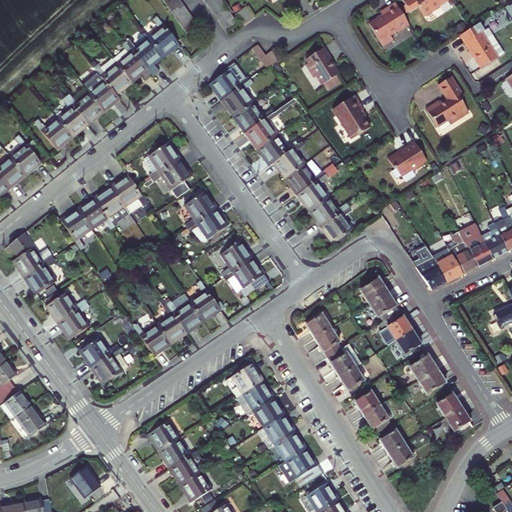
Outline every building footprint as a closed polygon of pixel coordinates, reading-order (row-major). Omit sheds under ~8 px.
[(179,0),(175,0),(167,6),(171,12),(182,4),(179,0)] [(219,0),(210,0),(206,3),(210,9),(220,1),(219,0)] [(416,0),(426,16),(448,0),(416,0)] [(220,1),(210,9),(214,14),(224,6),(220,1)] [(411,24),(397,2),(382,12),(383,13),(384,15),(379,18),(371,24),(385,45),(394,39),(392,35),(399,30),(400,31),(411,24)] [(182,4),(171,12),(175,17),(186,9),(182,4)] [(224,6),(214,14),(218,20),(228,12),(224,6)] [(240,11),(248,22),(253,18),(245,7),(240,11)] [(186,9),(175,17),(179,23),(190,15),(186,9)] [(243,26),(248,22),(240,11),(235,15),(243,26)] [(228,12),(218,20),(222,25),(232,17),(228,12)] [(179,23),(183,28),(194,20),(190,15),(179,23)] [(148,39),(162,56),(171,49),(173,51),(179,45),(156,17),(153,20),(159,28),(153,32),(155,34),(148,39)] [(232,17),(222,25),(226,31),(236,23),(232,17)] [(194,20),(183,28),(187,34),(198,26),(194,20)] [(481,21),(462,34),(483,67),(500,56),(484,30),(486,29),(481,21)] [(486,29),(484,30),(500,56),(506,51),(490,26),(486,29)] [(125,43),(148,71),(154,66),(152,64),(162,56),(148,39),(144,34),(137,39),(140,43),(135,47),(129,39),(125,43)] [(112,59),(131,82),(140,74),(143,78),(149,73),(148,71),(125,43),(110,56),(112,59)] [(257,46),(252,51),(265,68),(271,64),(265,57),(257,46)] [(339,74),(334,66),(330,60),(332,59),(325,47),(306,59),(309,63),(306,65),(314,78),(317,76),(322,85),(339,74)] [(271,53),(265,57),(271,64),(273,67),(279,63),(271,53)] [(97,72),(117,97),(124,91),(122,89),(131,82),(112,59),(101,68),(98,65),(94,68),(97,72)] [(216,95),(220,101),(249,80),(247,76),(243,79),(234,67),(210,83),(217,93),(216,95)] [(89,95),(102,111),(111,103),(113,105),(120,100),(117,97),(97,72),(81,85),(84,88),(89,95)] [(429,109),(440,126),(449,119),(452,124),(471,112),(462,98),(465,96),(453,77),(440,85),(450,99),(443,104),(441,100),(429,109)] [(227,106),(234,116),(252,103),(246,96),(248,94),(245,89),(252,84),(249,80),(220,101),(225,107),(227,106)] [(84,88),(72,98),(75,102),(81,98),(82,100),(89,95),(84,88)] [(93,118),(102,111),(89,95),(82,100),(81,98),(75,102),(72,98),(69,95),(66,97),(89,125),(95,120),(93,118)] [(371,128),(365,118),(361,112),(363,110),(365,109),(356,96),(334,110),(353,140),(371,128)] [(58,120),(71,136),(80,129),(82,131),(89,125),(66,97),(62,100),(68,108),(63,112),(64,114),(58,120)] [(251,138),(258,148),(275,136),(270,128),(272,127),(269,122),(298,101),(295,97),(274,112),(244,133),(248,140),(251,138)] [(239,127),(244,133),(274,112),(271,109),(263,114),(259,109),(257,110),(252,103),(234,116),(241,125),(239,127)] [(62,143),(71,136),(58,120),(51,125),(49,123),(44,128),(38,120),(34,123),(57,152),(64,145),(62,143)] [(16,153),(10,158),(24,175),(33,168),(34,170),(41,164),(19,136),(14,139),(21,147),(15,152),(16,153)] [(268,166),(272,163),(302,141),(299,138),(286,146),(282,141),(280,142),(275,136),(258,148),(265,158),(263,159),(268,166)] [(279,168),(286,178),(303,165),(306,164),(296,151),(301,148),(305,145),(302,141),(272,163),(277,170),(279,168)] [(405,151),(400,154),(399,152),(390,158),(396,169),(397,168),(403,177),(414,170),(414,171),(425,164),(424,163),(428,160),(416,142),(404,150),(405,151)] [(148,175),(151,179),(181,158),(176,152),(174,153),(167,143),(144,159),(154,172),(148,175)] [(310,160),(301,148),(296,151),(306,164),(310,160)] [(0,177),(10,190),(16,185),(15,183),(24,175),(10,158),(4,164),(2,162),(0,163),(0,177)] [(181,158),(151,179),(154,183),(162,177),(166,183),(168,181),(173,188),(191,176),(183,166),(185,165),(181,158)] [(291,189),(296,196),(335,167),(333,163),(314,177),(311,171),(308,172),(303,165),(286,178),(293,188),(291,189)] [(310,211),(328,198),(323,191),(324,190),(320,184),(338,171),(335,167),(296,196),(301,202),(303,200),(310,211)] [(112,188),(124,205),(131,201),(132,203),(138,199),(144,207),(148,205),(127,174),(119,179),(121,181),(112,188)] [(0,194),(2,193),(3,195),(10,190),(0,177),(0,194)] [(100,193),(93,197),(114,228),(118,225),(112,217),(118,212),(117,210),(124,205),(112,188),(101,195),(100,193)] [(184,225),(187,229),(217,208),(212,201),(210,202),(204,192),(186,205),(191,212),(189,213),(193,218),(184,225)] [(87,204),(78,211),(90,228),(97,224),(99,226),(104,222),(110,231),(114,228),(93,197),(86,202),(87,204)] [(320,228),(349,207),(347,203),(339,209),(335,203),(333,205),(328,198),(310,211),(318,221),(316,222),(320,228)] [(500,235),(508,252),(511,249),(511,221),(510,217),(504,206),(498,209),(508,230),(500,235)] [(352,211),(349,207),(320,228),(325,235),(327,233),(334,243),(335,243),(348,233),(352,230),(347,223),(348,222),(345,216),(352,211)] [(221,214),(217,208),(187,229),(189,232),(194,229),(201,239),(207,240),(227,226),(220,215),(221,214)] [(66,215),(59,220),(76,244),(80,251),(84,248),(79,240),(85,236),(83,233),(90,228),(78,211),(68,218),(66,215)] [(482,236),(494,259),(508,252),(500,235),(493,221),(490,223),(487,218),(483,220),(490,232),(482,236)] [(464,241),(478,267),(494,259),(482,236),(477,228),(475,225),(459,233),(464,241)] [(24,279),(53,259),(51,255),(43,261),(38,254),(36,256),(31,249),(35,246),(25,232),(9,245),(14,252),(16,250),(20,256),(18,258),(14,260),(21,271),(19,272),(24,279)] [(348,233),(335,243),(338,246),(352,237),(348,233)] [(450,251),(462,276),(478,267),(464,241),(459,233),(453,236),(455,240),(458,246),(450,251)] [(221,274),(223,278),(253,257),(248,251),(247,252),(240,242),(222,254),(227,261),(225,262),(229,269),(221,274)] [(432,291),(447,283),(437,262),(433,257),(427,248),(416,254),(420,260),(413,264),(432,291)] [(437,262),(447,283),(462,276),(450,251),(448,249),(433,257),(437,262)] [(246,287),(254,281),(262,275),(256,265),(258,264),(253,257),(223,278),(226,282),(234,276),(238,282),(240,281),(245,287),(246,287)] [(56,262),(53,259),(24,279),(28,286),(30,284),(38,295),(55,283),(49,275),(52,274),(48,268),(56,262)] [(360,291),(368,304),(387,292),(378,279),(360,291)] [(213,316),(220,312),(205,290),(200,282),(196,284),(202,292),(196,297),(197,298),(190,303),(202,321),(212,315),(213,316)] [(501,329),(511,323),(511,289),(509,291),(511,297),(511,306),(509,308),(509,307),(494,314),(501,329)] [(378,318),(380,317),(395,307),(396,306),(387,292),(368,304),(378,318)] [(52,317),(57,324),(87,304),(84,299),(76,305),(72,299),(70,300),(65,293),(47,305),(54,315),(52,317)] [(170,302),(166,305),(187,335),(193,330),(192,328),(202,321),(190,303),(183,308),(182,306),(176,310),(170,302)] [(89,307),(87,304),(57,324),(61,330),(63,329),(71,339),(88,327),(83,320),(85,318),(81,312),(89,307)] [(164,321),(157,326),(169,344),(178,337),(180,339),(187,335),(166,305),(162,307),(168,315),(162,319),(164,321)] [(380,317),(383,322),(398,312),(395,307),(380,317)] [(388,346),(396,341),(412,331),(403,317),(402,318),(398,312),(383,322),(387,328),(379,333),(388,346)] [(314,339),(330,328),(322,315),(306,325),(314,339)] [(133,328),(139,336),(154,358),(160,353),(159,351),(169,344),(157,326),(150,331),(148,329),(143,333),(137,324),(133,328)] [(338,324),(332,327),(337,336),(343,332),(338,324)] [(328,358),(341,349),(338,344),(340,343),(330,328),(314,339),(328,358)] [(421,345),(412,331),(396,341),(405,355),(421,345)] [(86,362),(90,369),(120,349),(117,345),(110,351),(105,345),(104,346),(99,339),(81,351),(88,361),(86,362)] [(341,349),(328,358),(327,358),(339,377),(355,367),(362,363),(349,344),(341,349)] [(122,353),(120,349),(90,369),(95,376),(97,375),(104,384),(121,372),(116,365),(119,364),(115,358),(122,353)] [(418,381),(436,370),(427,356),(409,368),(418,381)] [(6,361),(0,365),(0,386),(1,387),(0,387),(0,397),(13,387),(9,381),(16,375),(6,361)] [(239,386),(244,393),(262,381),(255,372),(257,370),(252,363),(231,377),(237,387),(239,386)] [(355,367),(339,377),(349,392),(364,381),(355,367)] [(436,370),(418,381),(427,395),(445,384),(436,370)] [(246,402),(253,411),(275,397),(270,391),(269,392),(262,381),(244,393),(249,400),(246,402)] [(0,397),(0,406),(10,420),(14,418),(30,406),(19,391),(17,393),(13,387),(0,397)] [(364,416),(380,406),(371,392),(355,402),(364,416)] [(452,394),(436,404),(445,418),(461,408),(452,394)] [(261,420),(266,427),(284,416),(277,406),(279,404),(275,397),(253,411),(259,421),(261,420)] [(14,418),(29,438),(45,426),(30,406),(14,418)] [(389,419),(380,406),(364,416),(373,430),(389,419)] [(461,408),(445,418),(454,432),(470,422),(461,408)] [(284,416),(266,427),(257,433),(268,449),(274,445),(296,431),(292,425),(290,426),(284,416)] [(389,419),(373,430),(377,435),(392,425),(389,419)] [(154,442),(160,451),(178,439),(173,432),(175,430),(169,421),(147,435),(152,443),(154,442)] [(282,454),(287,461),(305,450),(298,440),(301,438),(296,431),(274,445),(280,455),(282,454)] [(380,441),(389,454),(404,444),(395,431),(380,441)] [(164,463),(169,470),(191,455),(184,445),(182,446),(178,439),(160,451),(166,461),(164,463)] [(404,444),(389,454),(398,468),(413,458),(404,444)] [(312,460),(305,450),(287,461),(292,468),(289,470),(301,488),(323,474),(313,458),(312,460)] [(175,476),(181,485),(200,473),(195,466),(198,465),(194,459),(199,456),(196,452),(191,455),(169,470),(174,477),(175,476)] [(100,488),(84,468),(68,480),(84,500),(100,488)] [(204,481),(200,473),(181,485),(188,495),(186,496),(191,504),(213,489),(206,479),(204,481)] [(307,511),(319,511),(337,501),(331,491),(333,489),(329,482),(300,501),(307,511)] [(498,492),(506,505),(511,501),(504,488),(498,492)] [(50,511),(48,501),(41,502),(40,500),(22,504),(23,511),(50,511)] [(347,511),(346,510),(344,511),(337,501),(319,511),(347,511)] [(493,508),(495,511),(508,511),(507,510),(502,502),(493,508)]
